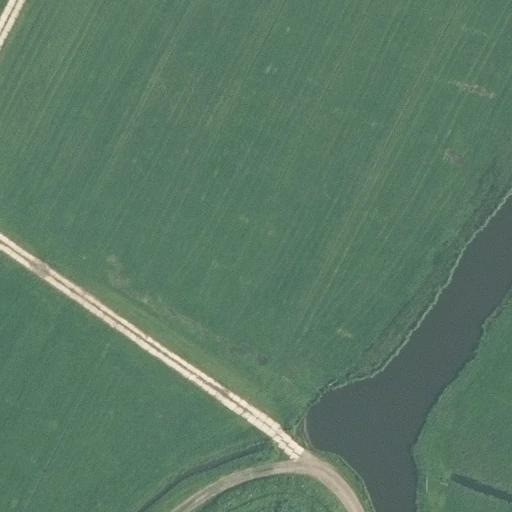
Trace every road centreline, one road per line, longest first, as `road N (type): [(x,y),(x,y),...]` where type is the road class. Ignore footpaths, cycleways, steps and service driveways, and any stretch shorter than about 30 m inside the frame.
road 1 (track): [(0,244),(260,423),(301,468)]
road 2 (track): [(175,511),(219,487),(301,468),(333,481),(352,511)]
